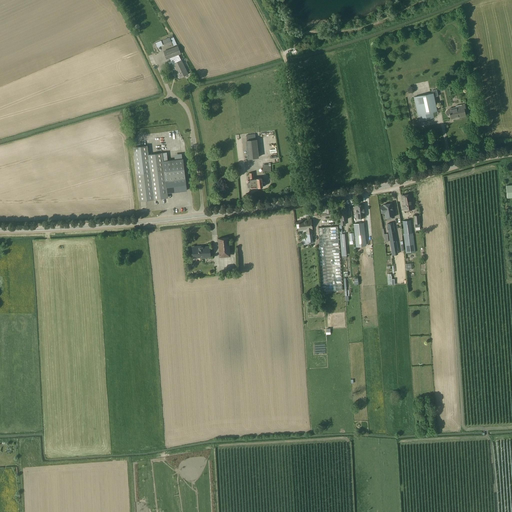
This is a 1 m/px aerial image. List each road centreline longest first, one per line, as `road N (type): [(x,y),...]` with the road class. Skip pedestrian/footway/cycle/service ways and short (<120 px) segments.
road 1 (tertiary): [(0,230),(137,223),(309,200),(511,153)]
road 2 (track): [(309,200),(280,46),(254,0)]
